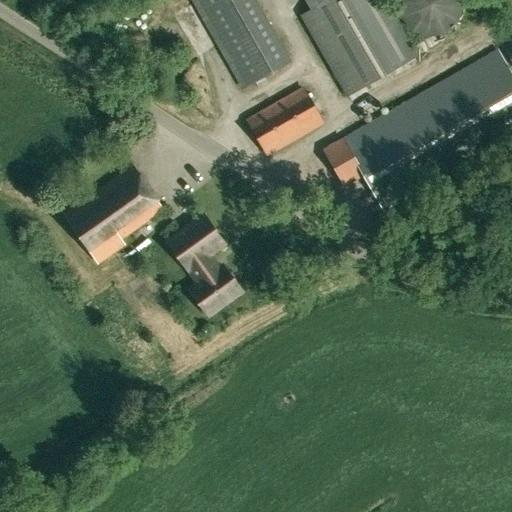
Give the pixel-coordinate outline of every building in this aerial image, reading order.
[(255,0),(194,0),(216,39),(262,11),(255,0)] [(330,0),(314,8),(306,13),(347,94),(421,56),(388,0),(330,0)] [(309,0),(314,8),(330,0),(309,0)] [(263,13),(216,39),(246,91),(295,62),(263,13)] [(307,33),(296,39),(305,57),(308,56),(314,69),(321,66),(317,58),(319,57),(307,33)] [(511,73),(498,49),(325,149),(345,183),(364,174),(384,209),(511,134),(511,73)] [(302,87),(249,118),(245,120),(270,153),(323,122),(302,87)] [(133,165),(67,212),(100,260),(124,243),(121,238),(164,208),(133,165)] [(223,242),(203,215),(168,242),(187,268),(212,250),(223,242)] [(241,289),(212,250),(187,268),(199,283),(190,289),(208,314),(241,289)]
